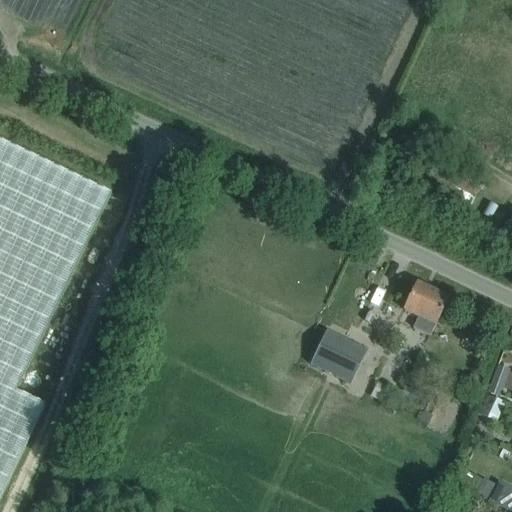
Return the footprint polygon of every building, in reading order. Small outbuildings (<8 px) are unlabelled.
[(0,142),(0,500),(45,406),(16,392),(110,195),(0,142)] [(430,337),(440,316),(448,298),(417,283),(404,311),(418,318),(412,328),(430,337)] [(353,384),(368,352),(328,333),(313,365),(353,384)] [(488,394),(501,399),(511,372),(498,367),(488,394)] [(470,375),(466,379),(466,384),(470,388),(476,388),(479,384),(479,379),(475,375),(470,375)] [(479,415),(496,423),(505,404),(487,396),(479,415)] [(488,501),(509,511),(511,511),(511,490),(498,483),(488,501)]
